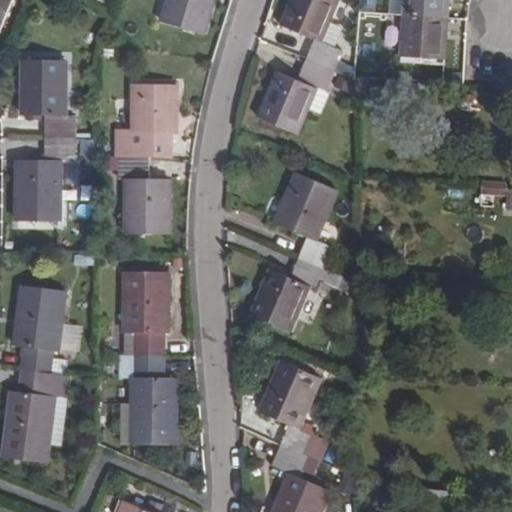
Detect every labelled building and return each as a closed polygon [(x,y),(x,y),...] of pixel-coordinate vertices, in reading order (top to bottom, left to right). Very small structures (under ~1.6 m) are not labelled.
[(165,0),(160,19),(201,32),(210,0),(165,0)] [(314,41),(304,60),(332,73),(341,52),(324,44),(343,0),(341,0),(296,0),(285,27),(314,41)] [(404,0),(403,15),(445,18),(446,0),(404,0)] [(445,18),(403,15),(400,56),(442,59),(445,18)] [(43,115),(42,138),(72,138),(72,117),(62,116),(63,61),(21,60),(21,116),(43,115)] [(278,74),(259,118),(296,134),(316,90),(323,94),(332,73),(304,60),(295,82),(278,74)] [(172,83),(130,84),(129,133),(113,134),(113,155),(144,156),(144,133),(171,133),(172,83)] [(72,138),(42,138),(42,158),(17,160),(16,219),(59,218),(61,161),(72,159),(72,138)] [(144,156),(113,155),(114,179),(120,178),(120,233),(164,232),(164,180),(144,178),(144,156)] [(303,236),(295,257),(323,269),(333,248),(312,238),(333,189),(296,173),(274,222),(303,236)] [(484,194),(508,195),(509,182),(484,181),(484,194)] [(269,270),(250,313),(287,329),(306,286),(315,289),(323,269),(295,257),(285,277),(269,270)] [(164,272),(121,272),(121,331),(131,332),(131,356),(162,356),(162,331),(164,331),(164,272)] [(18,349),(16,369),(47,373),(50,354),(54,354),(61,295),(21,289),(13,348),(18,349)] [(162,356),(131,356),(130,445),(172,445),(173,377),(162,377),(162,356)] [(286,423),(278,443),(306,455),(315,435),(296,426),(315,378),(277,362),(257,409),(286,423)] [(47,373),(16,369),(14,392),(8,392),(0,457),(42,462),(51,396),(45,395),(47,373)] [(306,455),(278,443),(269,464),(289,473),(273,511),(318,511),(328,489),(298,475),(306,455)] [(453,511),(456,493),(413,489),(411,511),(453,511)]
